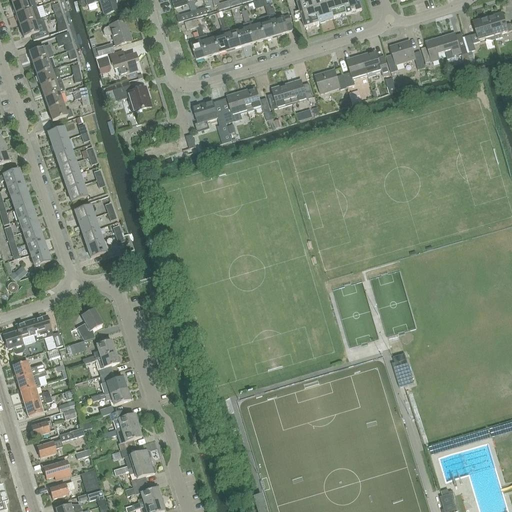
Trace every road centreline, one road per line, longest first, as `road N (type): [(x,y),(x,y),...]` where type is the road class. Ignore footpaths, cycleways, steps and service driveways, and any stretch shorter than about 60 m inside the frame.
road 1 (residential): [(187,511),(120,299),(73,287)]
road 2 (residential): [(73,287),(0,56)]
road 3 (residential): [(385,27),(175,85)]
road 4 (residential): [(34,511),(0,394)]
